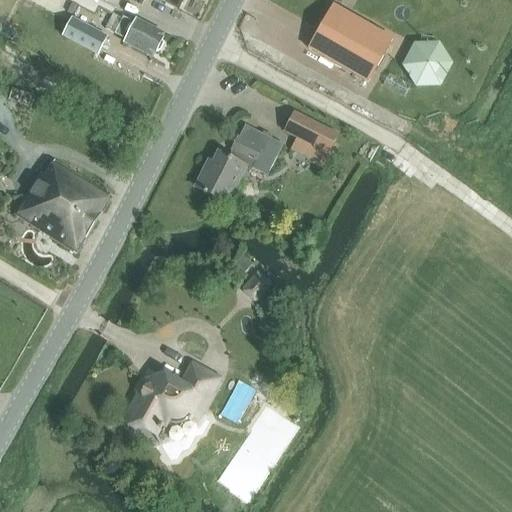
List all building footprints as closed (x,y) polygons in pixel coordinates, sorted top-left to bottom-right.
[(66,0),(94,15),(98,7),(112,14),(119,0),(66,0)] [(127,0),(132,3),(133,0),(156,0),(180,12),(186,0),(127,0)] [(308,50),(368,84),(393,40),(333,6),(308,50)] [(112,14),(104,31),(109,33),(126,42),(125,44),(153,59),(156,53),(160,53),(164,46),(161,42),(164,36),(136,22),(134,26),(112,14)] [(71,18),(61,38),(98,57),(108,38),(71,18)] [(407,42),(408,86),(444,85),(443,41),(407,42)] [(284,134),(325,155),(336,134),(294,114),(284,134)] [(252,169),(267,177),(282,147),(244,128),(228,161),(217,156),(209,173),(206,172),(196,191),(227,206),(245,170),(251,173),(252,169)] [(0,192),(22,164),(0,146),(0,192)] [(16,219),(77,257),(112,202),(56,166),(48,179),(43,176),(16,219)] [(258,274),(244,289),(257,301),(271,286),(258,274)] [(167,420),(171,422),(173,423),(175,424),(177,425),(180,425),(182,424),(185,424),(187,423),(189,422),(191,420),(193,419),(195,417),(196,415),(198,410),(203,413),(221,379),(200,368),(188,389),(163,376),(157,387),(146,380),(140,392),(142,398),(130,419),(132,426),(139,429),(145,427),(159,435),(162,429),(164,430),(166,426),(164,425),(167,420)] [(295,435),(292,414),(277,416),(280,438),(295,435)]
